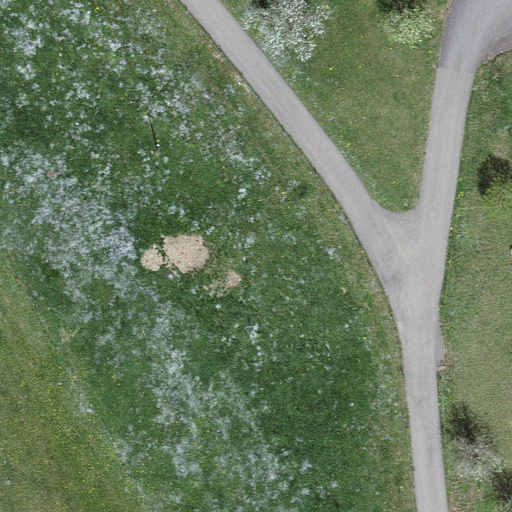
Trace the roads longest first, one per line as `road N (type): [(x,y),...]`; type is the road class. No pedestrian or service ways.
road 1 (track): [(477,0),(464,26),(431,191),(423,302),(431,511)]
road 2 (track): [(200,0),(298,114),(423,302)]
